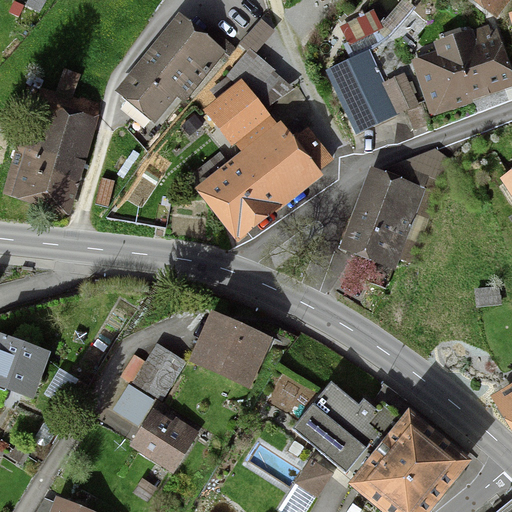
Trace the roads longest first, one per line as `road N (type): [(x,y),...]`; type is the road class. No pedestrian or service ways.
road 1 (secondary): [(511,457),(436,390),(320,312),(224,268)]
road 2 (residential): [(224,268),(342,189),(352,169),(511,111)]
road 3 (track): [(189,0),(144,33),(118,73),(82,246)]
road 4 (secondary): [(224,268),(0,238)]
road 5 (track): [(274,0),(352,169)]
